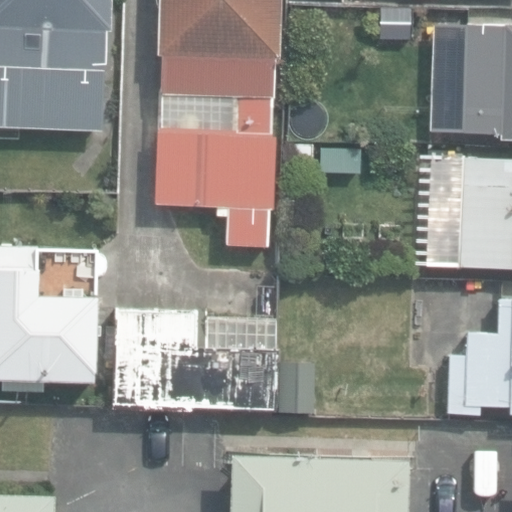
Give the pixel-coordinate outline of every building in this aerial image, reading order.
[(0,0),(0,124),(103,127),(104,30),(115,30),(115,0),(0,0)] [(226,243),(268,245),(269,208),(276,208),(279,131),(274,131),(277,55),(279,55),(279,50),(281,0),(159,0),(158,53),(165,53),(163,89),(159,89),(157,128),(156,128),(154,171),(153,203),(228,206),(226,243)] [(378,36),(412,37),(413,10),(379,9),(378,36)] [(499,141),(511,141),(511,21),(494,20),(493,23),(468,22),(463,133),(500,134),(499,141)] [(291,167),(319,167),(319,144),(291,144),(291,167)] [(323,171),(362,172),(363,148),(324,147),(323,171)] [(511,158),(459,157),(459,171),(456,265),(511,267),(511,158)] [(0,379),(96,381),(99,248),(0,246),(0,379)] [(509,412),(511,411),(511,296),(500,296),(500,331),(468,330),(467,353),(451,352),(450,409),(449,411),(480,412),(481,405),(509,406),(509,412)] [(274,409),(275,409),(277,347),(197,346),(198,308),(116,306),(113,405),(274,409)] [(231,511),(406,511),(408,458),(233,452),(231,511)] [(54,511),(55,495),(55,494),(0,491),(0,511),(54,511)]
